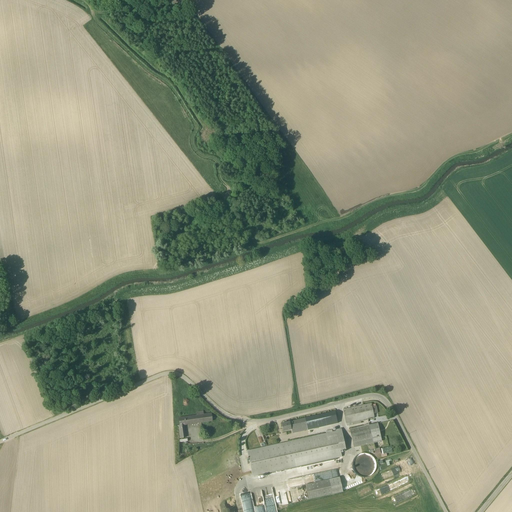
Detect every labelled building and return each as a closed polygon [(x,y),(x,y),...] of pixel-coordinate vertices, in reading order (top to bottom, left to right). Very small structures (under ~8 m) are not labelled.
[(343,410),(346,426),(361,423),(363,422),(363,420),(374,417),(373,414),(377,413),(376,406),(372,407),(371,404),(343,410)] [(212,421),(210,414),(203,415),(203,411),(196,412),(196,415),(178,418),(179,425),(176,426),(177,439),(185,438),(184,426),(212,421)] [(292,434),(336,424),(334,412),(281,424),(283,432),(291,430),(292,434)] [(368,426),(368,424),(365,425),(365,426),(349,429),(353,448),(372,443),(368,426)] [(381,442),(377,424),(368,426),(372,443),(381,442)] [(346,450),(341,430),(246,451),(252,477),(297,467),(295,461),(300,460),(346,450)] [(381,456),(386,456),(386,453),(390,452),(390,447),(380,448),(381,456)] [(416,466),(407,471),(414,483),(423,478),(416,466)] [(253,510),(291,504),(288,488),(305,485),(304,478),(264,484),(263,479),(259,480),(258,477),(253,477),(256,497),(258,496),(258,499),(252,500),(253,510)] [(339,478),(305,485),(308,500),(343,492),(339,478)] [(417,488),(425,485),(423,480),(415,482),(417,488)]
